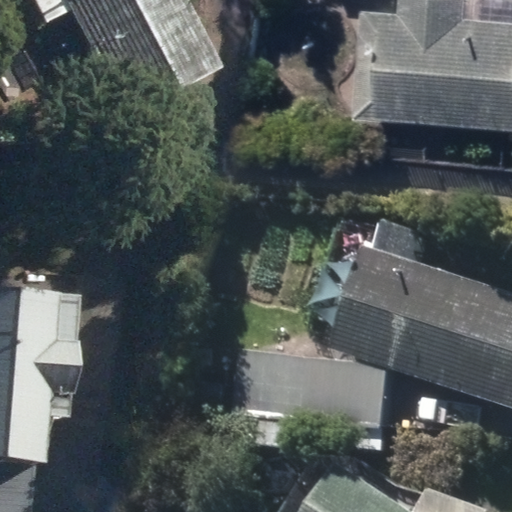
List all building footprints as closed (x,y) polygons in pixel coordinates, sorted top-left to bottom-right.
[(51,21),(104,124),(197,77),(157,0),(14,0),(30,31),(51,21)] [(358,121),(511,131),(511,21),(468,19),(469,0),(406,0),(405,15),(366,11),(358,121)] [(334,354),(511,411),(511,304),(415,273),(425,240),(386,228),(375,259),(366,257),(334,354)] [(0,511),(17,511),(20,474),(15,474),(18,428),(38,430),(47,307),(0,303),(0,511)] [(235,420),(381,436),(388,373),(242,357),(235,420)] [(400,484),(452,486),(454,448),(401,447),(400,484)] [(398,511),(341,474),(316,511),(398,511)]
